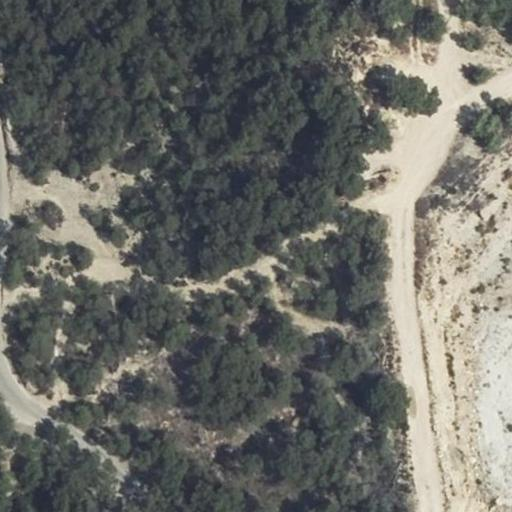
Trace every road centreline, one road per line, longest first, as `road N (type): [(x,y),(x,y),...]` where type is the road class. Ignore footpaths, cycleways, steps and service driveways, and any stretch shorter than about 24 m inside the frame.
road 1 (track): [(296,246),(213,291),(171,293),(122,279),(76,208),(1,189)]
road 2 (track): [(296,246),(399,204),(429,155),(440,0)]
road 3 (unclassified): [(0,383),(10,400),(104,470),(135,511)]
